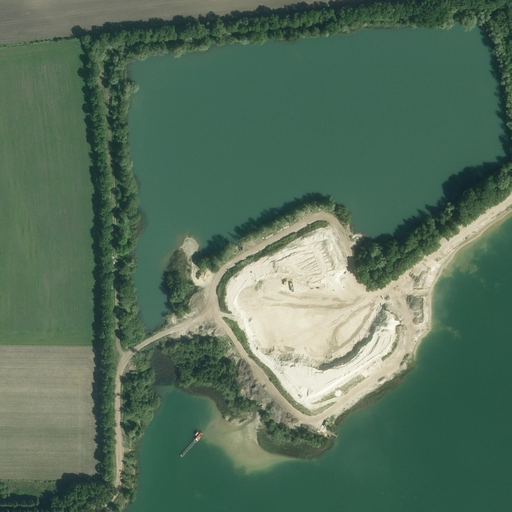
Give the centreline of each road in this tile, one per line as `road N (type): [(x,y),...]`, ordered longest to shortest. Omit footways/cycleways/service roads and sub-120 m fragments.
road 1 (track): [(385,282),(408,318),(402,354),(313,419),(283,403),(209,306)]
road 2 (track): [(123,360),(104,63)]
